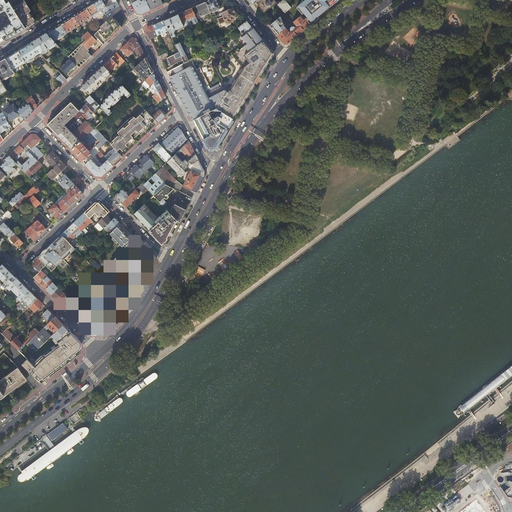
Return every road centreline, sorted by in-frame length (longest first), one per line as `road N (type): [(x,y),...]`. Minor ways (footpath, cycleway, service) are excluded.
road 1 (primary): [(114,356),(147,318),(244,149)]
road 2 (primary): [(0,450),(114,356)]
road 3 (primary): [(511,425),(394,511)]
road 4 (residential): [(135,24),(34,122)]
road 5 (primary): [(244,149),(285,97),(340,49)]
road 6 (primary): [(285,60),(213,176)]
road 7 (primary): [(406,511),(511,432)]
road 8 (unclassified): [(366,511),(468,434)]
road 9 (primary): [(170,257),(139,311),(99,353)]
road 10 (residential): [(15,267),(99,353)]
